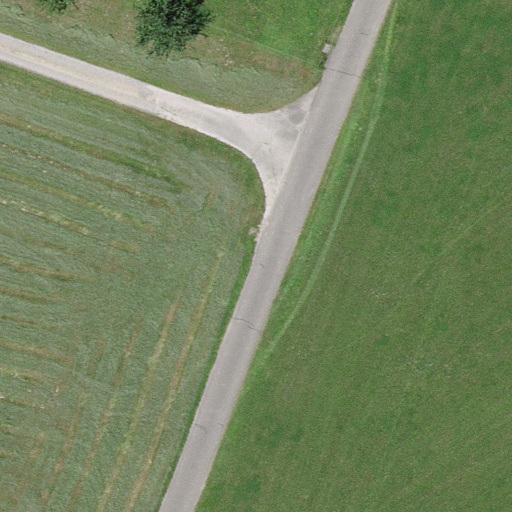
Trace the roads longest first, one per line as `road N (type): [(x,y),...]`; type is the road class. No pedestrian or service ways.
road 1 (unclassified): [(376,0),(167,511)]
road 2 (track): [(0,54),(310,167)]
